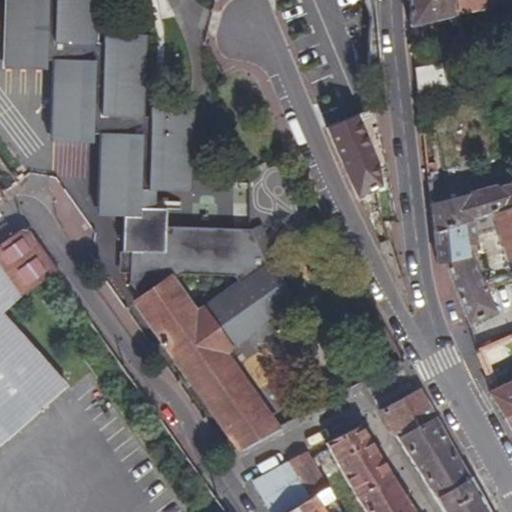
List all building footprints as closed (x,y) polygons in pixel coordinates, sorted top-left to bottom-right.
[(157,209),(158,187),(184,188),(186,118),(137,117),(139,44),(90,43),(91,0),(11,0),(10,61),(59,61),(57,133),(105,135),(103,207),(125,208),(123,252),(130,252),(130,273),(130,283),(141,298),(134,303),(239,450),(278,428),(225,352),(295,303),(272,260),(265,265),(260,253),(249,230),(166,227),(166,209),(157,209)] [(450,17),(452,26),(459,25),(457,16),(456,0),(410,0),(410,27),(450,17)] [(456,0),(457,16),(505,5),(504,0),(456,0)] [(329,128),(356,117),(374,109),(384,105),(374,3),(292,38),(301,60),(329,128)] [(418,96),(447,90),(442,63),(415,69),(418,96)] [(377,168),(376,164),(356,117),(329,128),(343,159),(358,195),(380,185),(377,168)] [(511,185),(430,206),(433,234),(484,218),(511,209),(511,185)] [(511,209),(484,218),(489,230),(496,228),(509,266),(511,264),(511,209)] [(489,230),(484,218),(433,234),(436,266),(446,264),(455,287),(469,326),(497,313),(483,283),(472,258),(470,256),(469,251),(476,250),(476,248),(476,244),(477,242),(476,233),(489,230)] [(0,442),(67,386),(1,313),(21,296),(42,280),(56,270),(29,231),(21,231),(0,245),(0,442)] [(121,273),(130,273),(130,252),(123,252),(121,273)] [(511,384),(490,395),(504,418),(511,414),(511,384)] [(381,412),(397,437),(434,417),(427,404),(420,391),(381,412)] [(486,511),(434,417),(397,437),(444,511),(486,511)] [(365,510),(366,511),(415,511),(408,500),(360,425),(327,443),(345,476),(365,510)] [(270,511),(287,511),(328,488),(308,454),(254,483),(270,511)] [(342,511),(328,488),(287,511),(342,511)]
